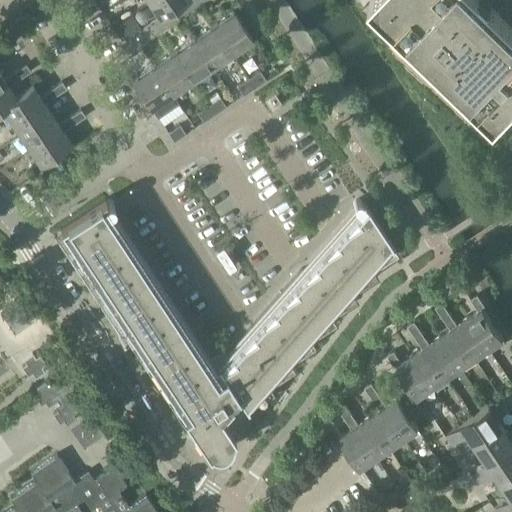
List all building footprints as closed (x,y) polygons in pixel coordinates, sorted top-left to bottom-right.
[(151,0),(150,1),(160,15),(181,0),(151,0)] [(370,0),(371,1),(496,122),(511,104),(511,23),(488,0),(370,0)] [(213,24),(232,52),(253,38),(234,10),(213,24)] [(126,18),(115,26),(124,38),(134,31),(126,18)] [(232,52),(213,24),(193,37),(212,65),(232,52)] [(0,39),(0,47),(1,49),(12,41),(7,34),(0,39)] [(212,65),(193,37),(173,50),(192,78),(212,65)] [(192,78),(173,50),(153,64),(172,92),(172,91),(192,78)] [(15,70),(20,76),(31,69),(26,62),(15,70)] [(133,78),(151,105),(158,115),(179,101),(172,91),(172,92),(153,64),(133,78)] [(249,77),(255,86),(266,78),(260,69),(249,77)] [(20,76),(15,70),(4,77),(7,81),(0,85),(0,106),(1,105),(1,104),(15,94),(9,84),(20,76)] [(255,86),(249,77),(238,85),(244,93),(255,86)] [(51,87),(55,94),(66,86),(62,79),(51,87)] [(32,83),(15,94),(1,104),(1,105),(11,119),(42,98),(40,94),(32,83)] [(55,94),(51,87),(40,94),(42,98),(11,119),(20,133),(52,112),(44,101),(55,94)] [(281,102),(275,92),(265,98),(271,108),(281,102)] [(209,104),(215,113),(226,105),(220,96),(209,104)] [(215,113),(209,104),(198,111),(204,120),(215,113)] [(70,115),(74,122),(85,114),(81,107),(70,115)] [(52,112),(20,133),(30,147),(61,126),(58,122),(52,112)] [(74,122),(70,115),(58,122),(61,126),(30,147),(39,162),(71,140),(63,129),(74,122)] [(174,140),(186,132),(180,123),(168,131),(174,140)] [(364,199),(362,200),(361,199),(359,199),(357,199),(356,199),(355,200),(354,201),(354,202),(354,203),(354,204),(354,206),(355,207),(227,352),(224,348),(211,357),(112,208),(113,207),(114,206),(114,205),(114,204),(114,203),(114,202),(114,201),(112,200),(112,199),(110,199),(108,199),(107,199),(105,198),(61,227),(208,451),(211,450),(214,451),(217,452),(220,452),(223,451),(226,449),(228,447),(230,445),(232,442),(232,439),(232,436),(235,434),(229,426),(246,406),(274,389),(269,382),(294,365),(290,359),(315,342),(311,336),(336,319),(331,312),(356,296),(352,289),(377,273),(372,266),(397,249),(364,199)] [(468,316),(489,347),(503,337),(483,307),(485,305),(477,293),(471,298),(478,309),(468,316)] [(443,317),(450,312),(442,301),(435,306),(443,317)] [(450,312),(443,317),(450,328),(454,325),(475,356),(489,347),(468,316),(457,323),(450,312)] [(415,335),(422,331),(414,320),(407,324),(415,335)] [(439,335),(461,366),(475,356),(454,325),(450,328),(439,335)] [(422,331),(415,335),(422,346),(425,344),(446,376),(461,366),(439,335),(429,342),(422,331)] [(411,354),(432,385),(446,376),(425,344),(422,346),(411,354)] [(432,385),(411,354),(401,361),(394,350),(387,354),(395,366),(397,364),(418,395),(432,385)] [(46,362),(44,358),(40,353),(22,365),(28,374),(32,371),(35,376),(44,369),(42,365),(46,362)] [(77,391),(74,386),(71,381),(67,384),(64,380),(56,386),(52,381),(48,384),(45,380),(36,386),(39,391),(35,394),(41,403),(45,400),(48,404),(57,398),(59,402),(55,405),(58,410),(54,413),(59,421),(63,419),(66,423),(76,417),(74,412),(78,410),(72,400),(76,398),(73,394),(77,391)] [(372,397),(379,392),(371,381),(364,386),(372,397)] [(379,392),(372,397),(379,408),(383,405),(404,437),(419,427),(397,396),(386,403),(379,392)] [(344,416),(351,411),(343,400),(336,405),(344,416)] [(476,444),(503,425),(489,404),(447,433),(453,442),(468,432),(476,444)] [(369,415),(390,446),(404,437),(383,405),(379,408),(369,415)] [(390,446),(369,415),(358,422),(351,411),(344,416),(351,427),(354,425),(375,456),(390,446)] [(361,466),(375,456),(354,425),(351,427),(340,434),(361,466)] [(474,474),(511,448),(511,438),(503,425),(476,444),(484,456),(469,466),(474,474)] [(503,484),(511,477),(511,448),(474,474),(479,481),(494,471),(503,484)] [(158,511),(146,492),(128,504),(117,488),(126,482),(114,464),(88,481),(82,473),(74,478),(57,453),(30,471),(36,479),(10,496),(16,505),(4,511),(158,511)] [(500,511),(503,511),(511,506),(511,477),(503,484),(511,496),(496,506),(500,511)]
